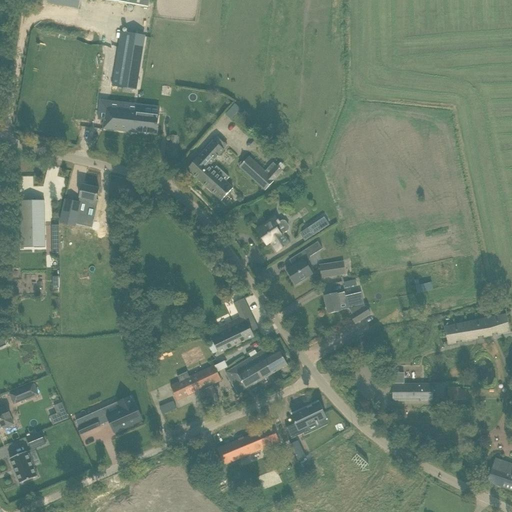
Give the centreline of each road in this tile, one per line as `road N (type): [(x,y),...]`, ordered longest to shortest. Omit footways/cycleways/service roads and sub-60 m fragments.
road 1 (residential): [(314,374),(213,224),(169,184),(0,137)]
road 2 (residential): [(26,511),(314,374)]
road 3 (residential): [(511,508),(388,443),(314,374)]
road 4 (track): [(26,0),(2,138)]
